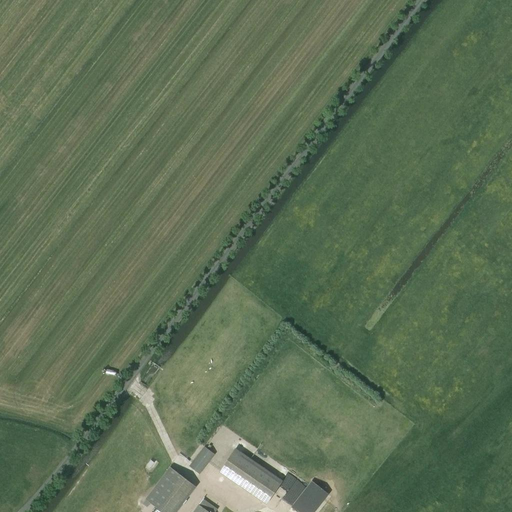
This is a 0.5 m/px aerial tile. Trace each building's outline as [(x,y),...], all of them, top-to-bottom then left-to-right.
[(199,473),(214,455),(204,448),(190,466),(199,473)] [(219,471),(266,504),(282,481),(235,448),(219,471)] [(171,511),(193,484),(169,467),(142,503),(147,507),(150,503),(162,511),(171,511)] [(297,511),(311,511),(326,493),(311,482),(292,507),(297,511)] [(215,511),(217,510),(203,500),(199,505),(199,504),(192,511),(215,511)]
